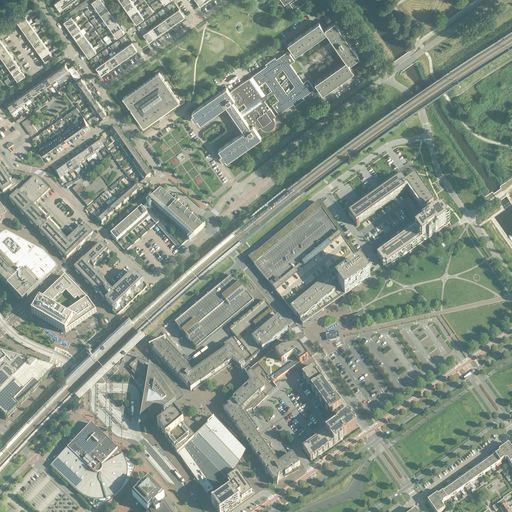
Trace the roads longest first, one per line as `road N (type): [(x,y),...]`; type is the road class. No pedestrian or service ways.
road 1 (unclassified): [(240,262),(386,146),(428,137)]
road 2 (tertiary): [(237,188),(385,77)]
road 3 (tertiary): [(371,435),(267,294)]
road 4 (unclassified): [(267,294),(192,353),(169,330),(192,303)]
road 5 (residential): [(102,233),(151,277),(212,227)]
road 6 (residential): [(102,233),(39,170),(17,166),(0,144)]
road 7 (tertiary): [(385,77),(495,0)]
road 8 (residential): [(100,89),(198,18)]
